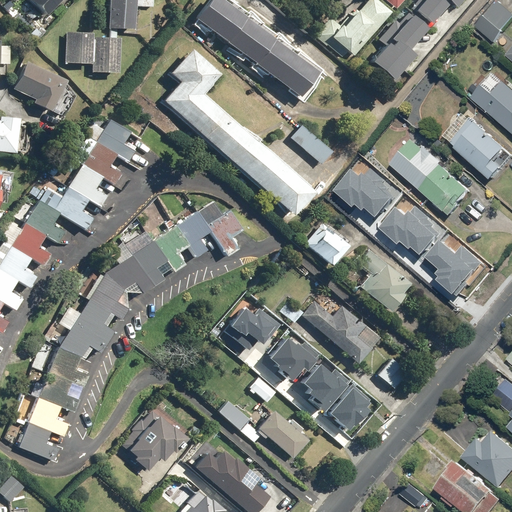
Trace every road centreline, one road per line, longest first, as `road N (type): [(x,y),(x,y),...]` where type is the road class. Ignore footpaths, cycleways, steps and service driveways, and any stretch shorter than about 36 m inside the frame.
road 1 (unknown): [(67,459),(114,421),(140,386),(160,377),(324,511)]
road 2 (residential): [(511,300),(330,511)]
